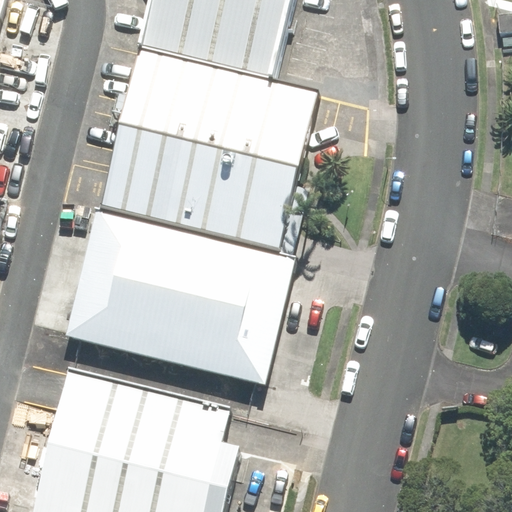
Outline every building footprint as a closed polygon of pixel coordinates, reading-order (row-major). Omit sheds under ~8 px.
[(0,0),(0,38),(9,0),(0,0)] [(149,0),(137,57),(268,89),(290,0),(149,0)] [(268,89),(137,57),(97,216),(279,261),(319,102),(268,89)] [(279,261),(97,216),(67,338),(265,388),(296,265),(279,261)] [(210,511),(234,416),(68,375),(33,511),(210,511)]
